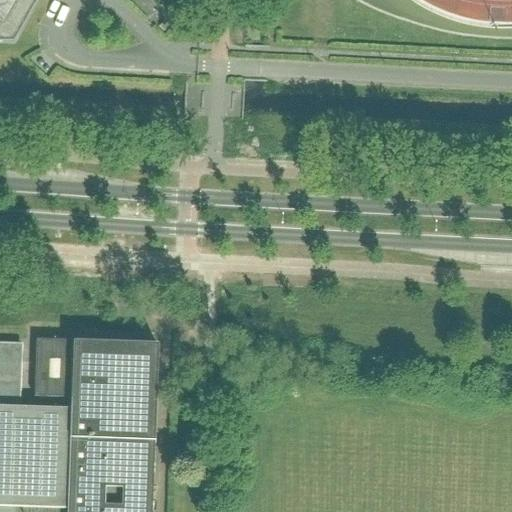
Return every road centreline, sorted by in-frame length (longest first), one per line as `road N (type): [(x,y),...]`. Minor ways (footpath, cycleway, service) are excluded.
road 1 (secondary): [(511,213),(0,183)]
road 2 (secondary): [(0,217),(511,246)]
